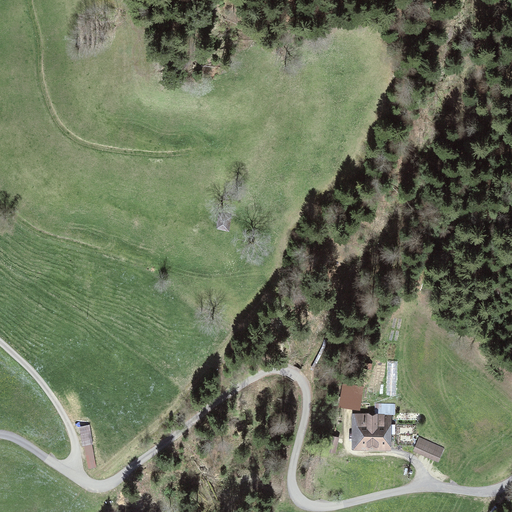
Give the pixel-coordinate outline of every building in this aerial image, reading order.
[(221,215),(219,226),(228,228),(230,216),(221,215)] [(358,406),(361,386),(342,383),(339,402),(358,406)] [(360,425),(360,431),(361,431),(361,444),(386,444),(387,422),(390,422),(390,414),(355,413),(354,425),(360,425)] [(83,445),(94,442),(90,424),(78,427),(83,445)] [(335,450),(338,438),(331,436),(327,448),(335,450)] [(441,448),(421,439),(416,449),(436,459),(441,448)] [(96,444),(86,445),(88,468),(97,467),(96,444)]
